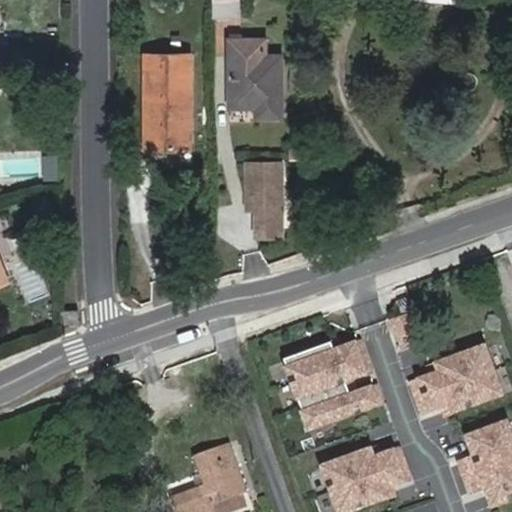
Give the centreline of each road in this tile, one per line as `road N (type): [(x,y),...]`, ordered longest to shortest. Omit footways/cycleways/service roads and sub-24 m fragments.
road 1 (tertiary): [(511,211),(107,341)]
road 2 (residential): [(107,341),(98,290),(90,0)]
road 3 (unknown): [(267,293),(227,236),(196,81)]
